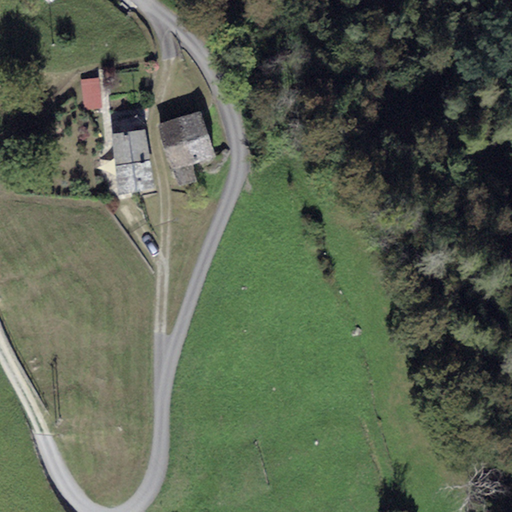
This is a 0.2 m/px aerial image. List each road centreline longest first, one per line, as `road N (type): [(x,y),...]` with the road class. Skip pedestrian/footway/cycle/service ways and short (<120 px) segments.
road 1 (track): [(139,511),(165,476),(168,367),(252,165),(236,89),(156,0)]
road 2 (track): [(0,338),(71,500),(87,511)]
road 3 (track): [(168,367),(163,250),(170,175)]
